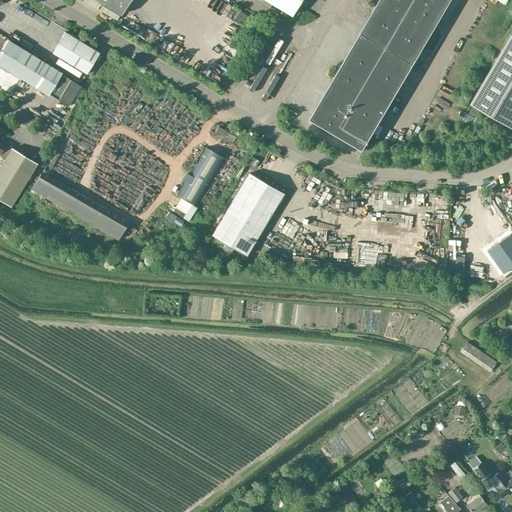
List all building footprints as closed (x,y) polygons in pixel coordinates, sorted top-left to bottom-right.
[(96,0),(121,15),(129,0),(96,0)] [(265,0),(291,15),(300,0),(265,0)] [(369,19),(310,119),(363,150),(422,51),(421,51),(446,9),(450,2),(451,0),(380,0),(369,19)] [(26,11),(20,21),(44,35),(50,24),(26,11)] [(65,32),(52,53),(86,73),(99,53),(65,32)] [(511,128),(511,34),(470,104),(511,128)] [(9,42),(0,56),(0,64),(48,94),(60,73),(9,42)] [(75,78),(63,98),(75,105),(87,85),(75,78)] [(469,109),(466,113),(473,118),(477,114),(469,109)] [(0,154),(5,158),(11,148),(4,144),(2,146),(0,144),(0,139),(5,131),(0,127),(0,154)] [(197,207),(225,159),(204,147),(176,195),(197,207)] [(5,159),(0,166),(0,199),(11,207),(37,164),(11,148),(5,158),(5,159)] [(255,167),(259,160),(253,157),(249,163),(255,167)] [(118,240),(129,222),(42,171),(31,190),(118,240)] [(313,171),(307,180),(317,186),(322,177),(313,171)] [(284,194),(248,173),(211,235),(246,256),(284,194)] [(330,179),(325,189),(336,194),(341,183),(330,179)] [(334,204),(340,194),(337,191),(331,202),(334,204)] [(359,203),(345,202),(345,219),(370,219),(370,198),(364,197),(364,193),(359,193),(359,203)] [(423,223),(422,232),(433,233),(433,229),(441,230),(442,225),(423,223)] [(511,234),(488,250),(504,273),(511,267),(511,234)] [(323,247),(352,249),(353,242),(323,240),(323,247)] [(417,249),(412,249),(412,264),(432,264),(432,250),(428,250),(428,245),(417,246),(417,249)] [(511,333),(511,319),(494,332),(501,341),(511,333)] [(490,372),(497,362),(467,341),(460,352),(490,372)] [(464,416),(465,408),(455,406),(453,414),(464,416)] [(481,479),(489,473),(481,462),(473,468),(481,479)] [(501,470),(497,472),(489,479),(495,487),(495,488),(502,497),(511,489),(511,472),(510,470),(504,474),(501,470)] [(406,496),(411,492),(404,482),(399,486),(406,496)] [(446,511),(449,511),(457,506),(455,503),(463,497),(455,486),(447,492),(448,495),(439,502),(446,511)] [(475,511),(486,504),(479,495),(465,505),(470,511),(475,511)]
